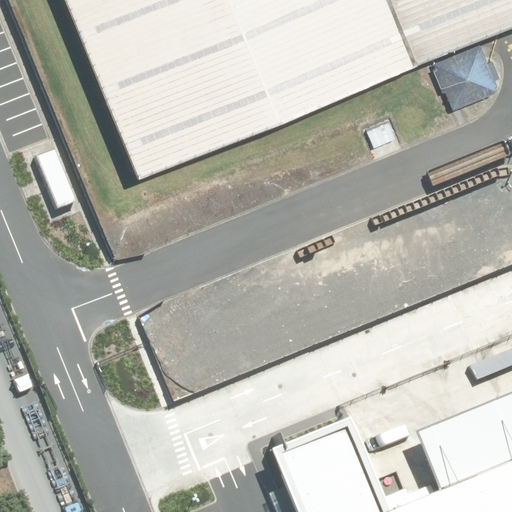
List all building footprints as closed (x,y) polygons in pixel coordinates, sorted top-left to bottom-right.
[(0,0),(0,137),(55,116),(10,0),(0,0)] [(511,0),(77,0),(147,172),(511,24),(511,0)] [(482,45),(435,65),(455,113),(503,92),(482,45)] [(284,511),(511,511),(511,392),(418,433),(448,502),(424,511),(371,511),(334,422),(260,453),(268,476),(284,511)] [(187,448),(160,455),(165,472),(191,465),(187,448)] [(0,511),(11,511),(0,484),(0,511)]
